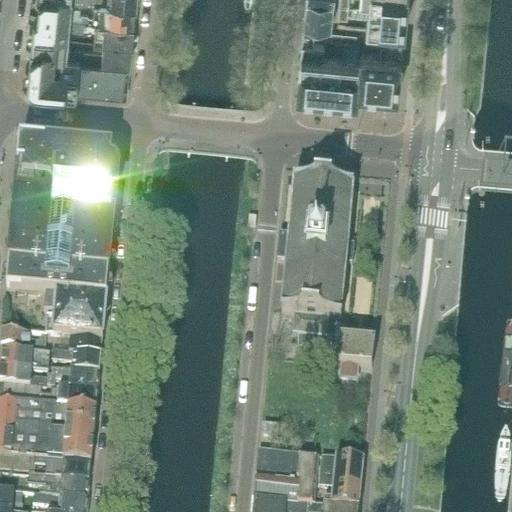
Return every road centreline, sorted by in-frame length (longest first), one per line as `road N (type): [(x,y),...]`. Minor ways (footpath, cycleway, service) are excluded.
road 1 (residential): [(107,511),(141,126)]
road 2 (residential): [(278,137),(242,511)]
road 3 (primary): [(428,152),(406,377),(411,393)]
road 4 (primary): [(411,393),(436,282),(447,168)]
road 5 (primary): [(447,168),(455,37),(447,16)]
road 6 (residential): [(428,152),(278,137)]
road 7 (primary): [(447,16),(437,35),(428,152)]
road 8 (residential): [(278,137),(292,0)]
road 9 (residential): [(278,137),(141,126)]
road 10 (residential): [(141,126),(8,116)]
road 11 (residential): [(154,0),(141,126)]
